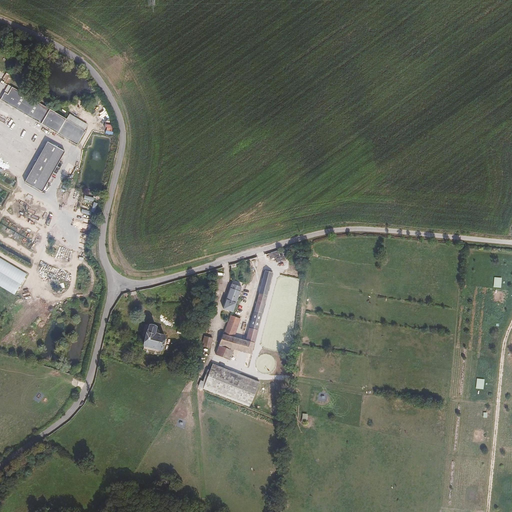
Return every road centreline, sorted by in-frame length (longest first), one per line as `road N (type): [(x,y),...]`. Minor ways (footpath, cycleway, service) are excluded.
road 1 (unclassified): [(111,288),(348,227),(511,242)]
road 2 (tertiary): [(0,19),(82,61),(118,113),(122,140),(102,228),(111,288)]
road 3 (tertiary): [(111,288),(77,404),(0,465)]
road 4 (unknown): [(0,107),(72,152),(92,122)]
